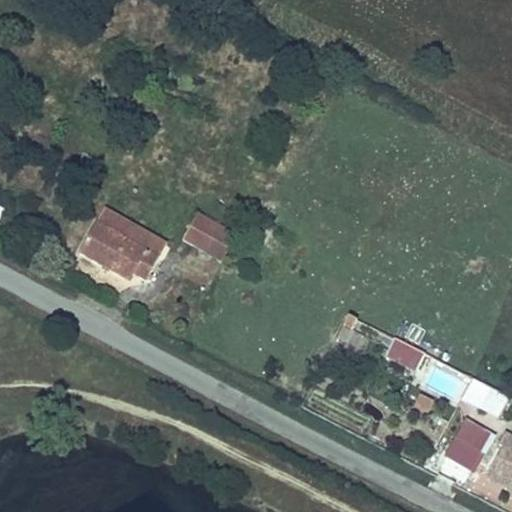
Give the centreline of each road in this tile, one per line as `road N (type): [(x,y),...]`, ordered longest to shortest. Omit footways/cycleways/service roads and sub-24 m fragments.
road 1 (residential): [(480,511),(0,269)]
road 2 (track): [(0,384),(68,390),(135,411),(350,511)]
